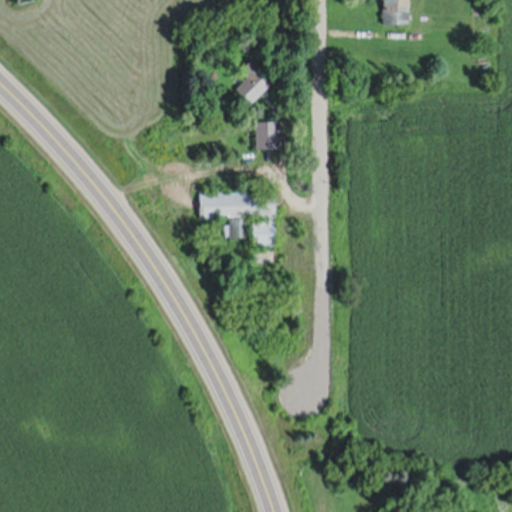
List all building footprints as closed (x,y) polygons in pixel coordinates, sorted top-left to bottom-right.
[(410,0),(410,21),(384,21),(384,0),(410,0)] [(273,78),(251,98),(237,83),(247,73),(240,66),(252,55),(273,78)] [(279,145),(257,145),(257,118),(279,118),(279,145)] [(276,187),(277,244),(255,244),(254,217),(272,217),(272,212),(202,214),(202,188),(276,187)] [(249,215),(249,232),(231,233),(231,232),(226,232),(225,220),(230,220),(230,215),(249,215)]
